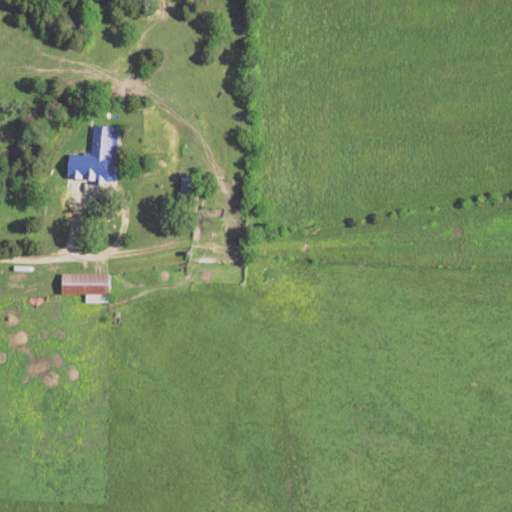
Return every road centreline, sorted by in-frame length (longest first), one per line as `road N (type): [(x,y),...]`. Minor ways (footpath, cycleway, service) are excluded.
road 1 (residential): [(511,197),(151,249),(56,254)]
road 2 (residential): [(89,228),(70,232),(68,214),(79,191),(100,180),(120,201),(112,216),(89,228)]
